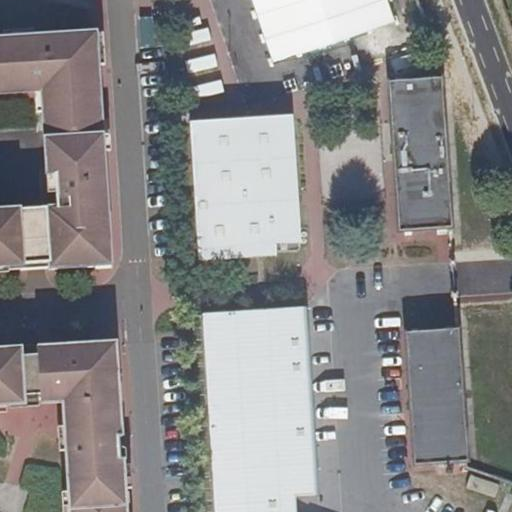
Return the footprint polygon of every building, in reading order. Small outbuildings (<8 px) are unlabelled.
[(0,283),(59,281),(60,288),(108,285),(107,263),(113,263),(110,205),(117,205),(109,76),(84,53),(0,57),(0,105),(11,105),(11,110),(56,108),(62,195),(69,195),(70,227),(0,229),(0,283)] [(406,252),(453,250),(443,97),(396,100),(406,252)] [(300,135),(199,138),(203,266),(280,263),(304,263),(300,135)] [(280,263),(203,266),(203,281),(280,279),(280,263)] [(316,511),(310,326),(206,330),(213,511),(316,511)] [(466,483),(459,348),(413,349),(420,486),(466,483)] [(129,511),(124,370),(107,370),(107,361),(0,365),(0,423),(33,422),(32,415),(74,413),(75,440),(85,439),(85,455),(77,455),(79,511),(129,511)] [(470,475),(466,489),(494,497),(498,484),(470,475)]
